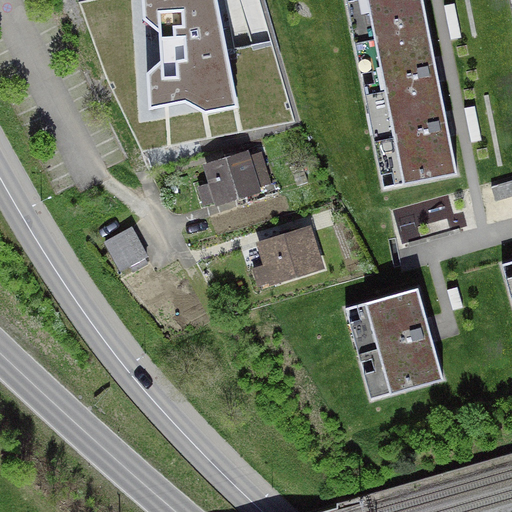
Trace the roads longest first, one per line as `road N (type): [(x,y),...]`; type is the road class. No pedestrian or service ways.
road 1 (residential): [(269,511),(136,379),(0,166)]
road 2 (motorway): [(0,346),(94,443)]
